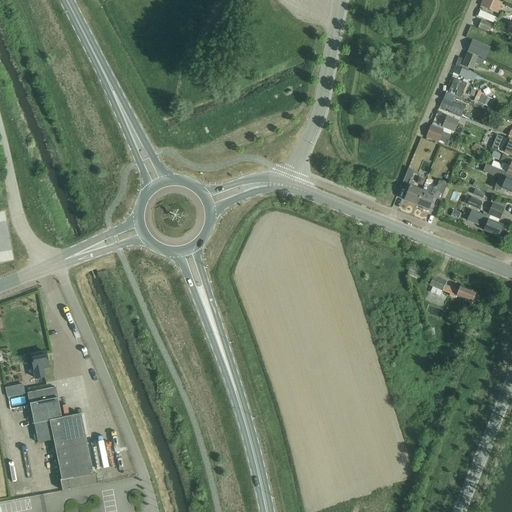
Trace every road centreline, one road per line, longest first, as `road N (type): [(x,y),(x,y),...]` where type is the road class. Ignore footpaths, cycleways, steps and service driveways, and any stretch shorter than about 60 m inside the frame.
road 1 (primary): [(267,511),(186,245)]
road 2 (residential): [(287,185),(511,273)]
road 3 (unclassified): [(140,471),(56,261)]
road 4 (primary): [(161,186),(64,0)]
road 5 (residential): [(287,185),(317,110),(340,0)]
road 6 (residential): [(420,135),(475,0)]
road 7 (unclassified): [(0,129),(22,229),(46,265)]
road 8 (unclassified): [(461,511),(511,378)]
